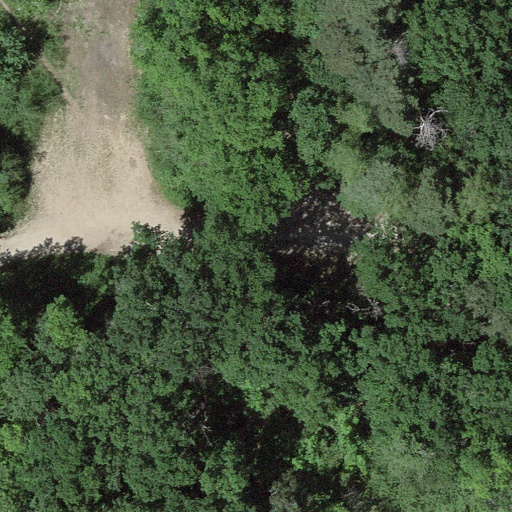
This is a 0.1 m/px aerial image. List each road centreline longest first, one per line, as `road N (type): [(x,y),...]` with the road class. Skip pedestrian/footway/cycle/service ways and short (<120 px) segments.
road 1 (track): [(478,221),(380,225),(345,212),(320,186),(288,122),(280,80),(285,0)]
road 2 (track): [(0,251),(67,237),(264,230),(345,212)]
